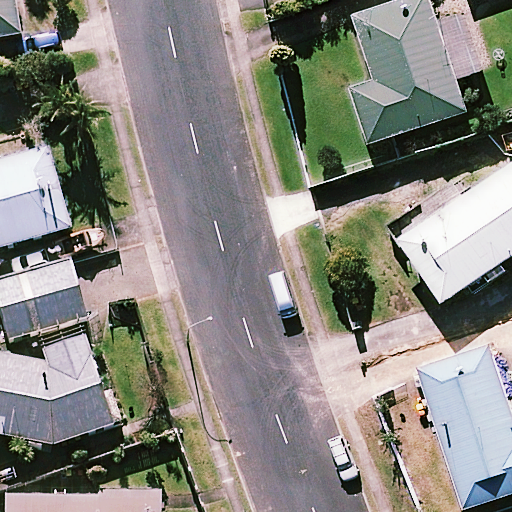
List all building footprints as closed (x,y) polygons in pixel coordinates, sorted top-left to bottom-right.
[(0,0),(0,43),(20,40),(12,0),(0,0)] [(467,114),(458,83),(487,74),(467,11),(438,21),(431,0),(409,0),(355,17),(376,83),(353,90),(370,145),(467,114)] [(0,253),(66,236),(44,155),(0,167),(0,253)] [(511,257),(511,167),(463,202),(457,193),(396,235),(444,305),(511,257)] [(83,324),(69,269),(0,286),(0,315),(7,344),(83,324)] [(44,358),(47,367),(0,358),(0,441),(56,453),(116,431),(84,343),(44,358)] [(511,413),(492,352),(421,376),(465,510),(511,494),(511,413)] [(157,511),(158,502),(3,502),(3,511),(157,511)]
